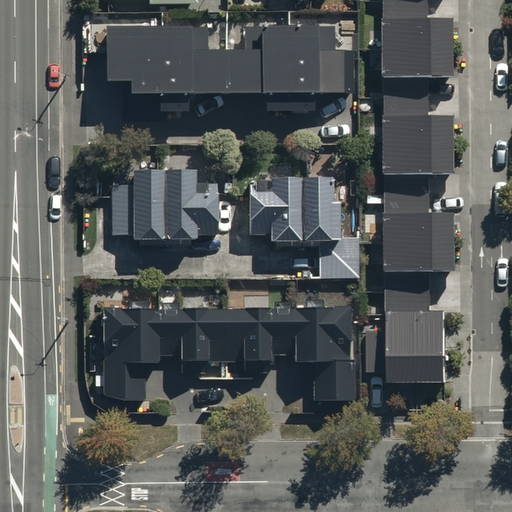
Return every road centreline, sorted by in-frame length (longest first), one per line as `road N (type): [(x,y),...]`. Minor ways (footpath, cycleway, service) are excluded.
road 1 (tertiary): [(15,0),(19,482)]
road 2 (residential): [(486,0),(491,480)]
road 3 (residential): [(19,482),(491,480)]
